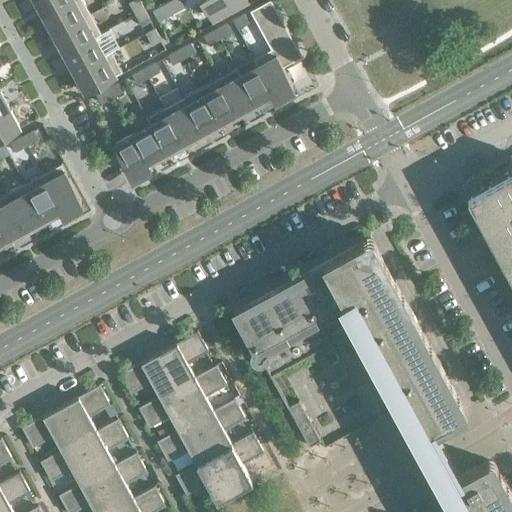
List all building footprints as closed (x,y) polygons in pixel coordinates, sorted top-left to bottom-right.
[(69,0),(35,0),(43,14),(69,0)] [(90,13),(83,0),(69,0),(43,14),(53,33),(90,13)] [(144,8),(139,0),(131,0),(129,2),(135,13),(144,8)] [(202,0),(212,17),(243,0),(202,0)] [(293,84),(283,66),(301,55),(271,0),(267,0),(250,10),(271,48),(254,57),(274,94),(293,84)] [(165,1),(150,9),(157,21),(172,13),(165,1)] [(150,20),(144,8),(135,13),(141,25),(150,20)] [(101,32),(90,13),(53,33),(64,52),(101,32)] [(249,22),(244,13),(233,19),(237,28),(249,22)] [(231,31),(226,22),(215,29),(220,38),(231,31)] [(161,39),(154,27),(145,32),(152,44),(161,39)] [(220,38),(215,29),(203,35),(208,44),(220,38)] [(101,33),(101,32),(64,52),(74,71),(111,51),(111,50),(104,54),(95,36),(101,33)] [(195,51),(190,42),(179,48),(184,57),(195,51)] [(184,57),(179,48),(168,54),(172,63),(184,57)] [(122,71),(111,51),(74,71),(85,91),(122,71)] [(274,94),(254,57),(253,58),(256,64),(240,73),(237,67),(236,67),(256,104),(274,94)] [(159,71),(154,62),(143,68),(148,77),(159,71)] [(256,104),(236,67),(218,77),(238,114),(256,104)] [(148,77),(143,68),(132,74),(137,83),(148,77)] [(238,114),(218,77),(200,87),(220,124),(238,114)] [(124,90),(119,81),(107,87),(112,96),(124,90)] [(112,96),(107,87),(96,94),(101,102),(112,96)] [(220,124),(200,87),(182,96),(202,133),(220,124)] [(0,111),(9,107),(0,90),(0,111)] [(202,133),(182,96),(164,106),(184,143),(202,133)] [(184,143),(164,106),(146,116),(167,153),(184,143)] [(0,137),(20,127),(9,107),(0,111),(0,137)] [(167,153),(146,116),(145,116),(149,123),(132,132),(149,163),(167,153)] [(37,137),(33,128),(21,135),(26,143),(37,137)] [(149,163),(132,132),(113,142),(130,173),(149,163)] [(26,143),(21,135),(10,141),(15,150),(26,143)] [(511,156),(510,153),(461,180),(490,233),(489,234),(511,275),(511,156)] [(81,200),(61,163),(42,173),(62,210),(81,200)] [(62,210),(42,173),(24,183),(45,220),(62,210)] [(45,220),(24,183),(6,192),(27,230),(45,220)] [(27,230),(6,192),(0,195),(0,223),(9,239),(27,230)] [(0,244),(9,239),(0,223),(0,244)] [(465,409),(370,235),(235,309),(254,346),(253,347),(252,349),(252,350),(252,351),(252,353),(252,354),(253,355),(254,356),(255,357),(256,357),(257,358),(259,358),(260,358),(261,358),(274,381),(358,335),(386,388),(385,389),(393,419),(393,421),(394,423),(395,424),(396,426),(398,428),(399,429),(401,430),(403,431),(405,432),(407,433),(410,434),(412,434),(414,434),(417,434),(419,433),(422,432),(423,432),(465,409)] [(208,349),(197,329),(159,351),(178,385),(216,364),(216,363),(195,375),(187,361),(208,349)] [(178,385),(159,351),(120,372),(131,391),(152,379),(160,394),(139,405),(139,406),(178,385)] [(226,383),(216,364),(178,385),(196,419),(235,398),(234,397),(213,409),(205,394),(226,383)] [(110,403),(99,383),(61,404),(79,439),(118,418),(118,417),(96,429),(89,414),(110,403)] [(196,419),(178,385),(139,406),(149,425),(171,413),(178,427),(157,439),(158,440),(196,419)] [(245,416),(235,398),(196,419),(215,452),(253,431),(231,442),(224,428),(245,416)] [(298,399),(289,405),(287,405),(302,432),(313,426),(298,399)] [(79,439),(61,404),(22,425),(33,445),(54,433),(62,448),(40,459),(41,460),(79,439)] [(128,436),(118,418),(79,439),(98,472),(136,451),(115,462),(107,448),(128,436)] [(215,452),(196,419),(158,440),(168,458),(189,447),(197,461),(176,473),(176,474),(215,452)] [(320,439),(313,426),(302,432),(309,445),(320,439)] [(251,477),(242,461),(263,450),(253,431),(215,452),(225,471),(233,487),(251,477)] [(0,462),(12,456),(1,437),(0,437),(0,482),(20,471),(19,471),(0,481),(0,462)] [(98,472),(79,439),(41,460),(51,479),(72,467),(80,481),(59,493),(59,494),(98,472)] [(147,470),(136,451),(98,472),(116,506),(155,485),(154,484),(133,496),(125,482),(147,470)] [(186,492),(207,481),(216,496),(233,487),(225,471),(215,452),(176,474),(186,492)] [(511,511),(511,494),(495,464),(494,463),(493,462),(491,461),(490,460),(488,460),(486,460),(484,461),(450,479),(448,481),(446,482),(444,484),(443,487),(442,489),(442,490),(442,492),(442,494),(442,496),(443,497),(443,499),(444,500),(445,503),(454,511),(511,511)] [(30,490),(20,471),(0,482),(0,511),(24,511),(38,505),(38,504),(23,511),(14,511),(9,502),(30,490)] [(105,511),(116,506),(98,472),(59,494),(69,511),(91,501),(96,511),(105,511)] [(149,511),(165,504),(155,485),(116,506),(119,511),(149,511)]
